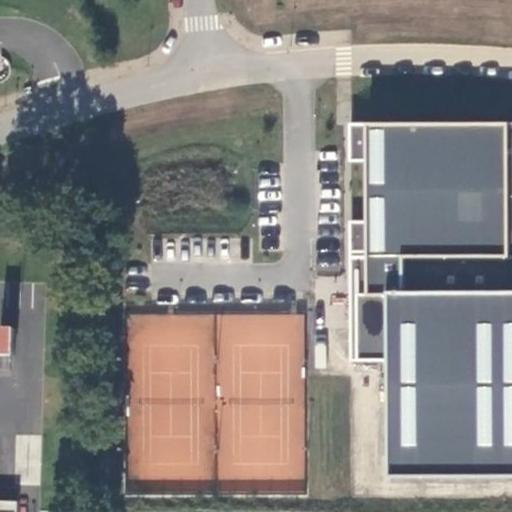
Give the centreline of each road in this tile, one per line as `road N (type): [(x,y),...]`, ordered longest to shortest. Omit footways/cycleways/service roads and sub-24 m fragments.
road 1 (unclassified): [(210,76),(344,60),(511,62)]
road 2 (unclassified): [(0,131),(210,76)]
